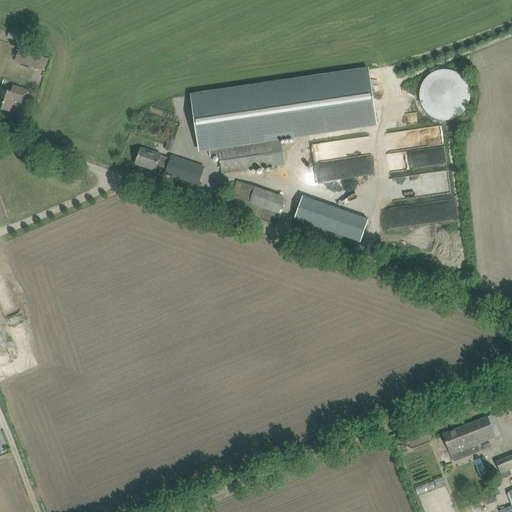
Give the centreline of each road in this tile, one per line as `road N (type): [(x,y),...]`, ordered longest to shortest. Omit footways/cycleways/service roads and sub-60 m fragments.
road 1 (unclassified): [(511,312),(27,145)]
road 2 (unclassified): [(167,511),(511,374)]
